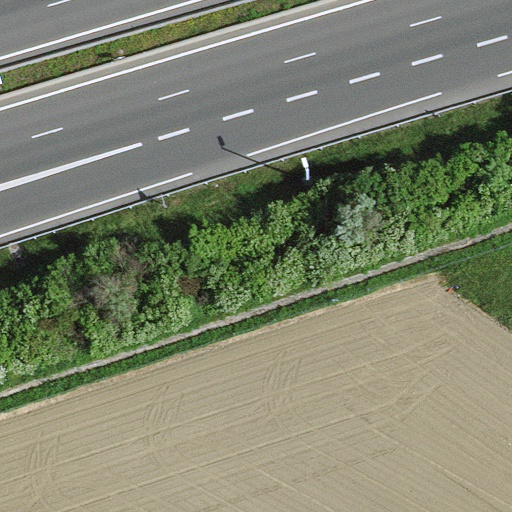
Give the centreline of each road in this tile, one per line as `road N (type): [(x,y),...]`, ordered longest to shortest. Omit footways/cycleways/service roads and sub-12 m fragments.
road 1 (motorway): [(0,184),(511,0)]
road 2 (motorway): [(0,150),(509,0)]
